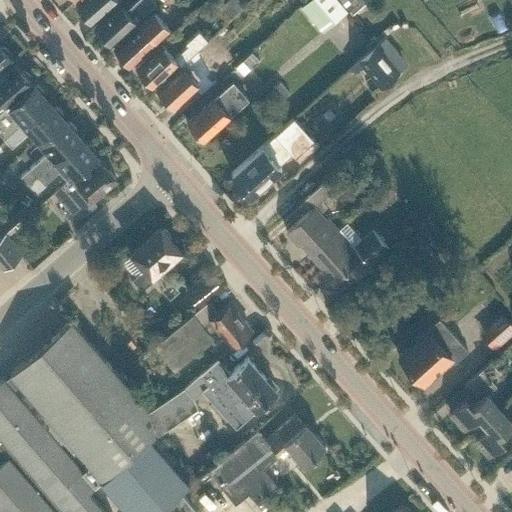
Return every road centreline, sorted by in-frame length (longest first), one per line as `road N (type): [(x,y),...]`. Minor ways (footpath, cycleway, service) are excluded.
road 1 (tertiary): [(464,511),(170,176)]
road 2 (tertiary): [(170,176),(14,0)]
road 3 (unclassified): [(0,323),(170,176)]
